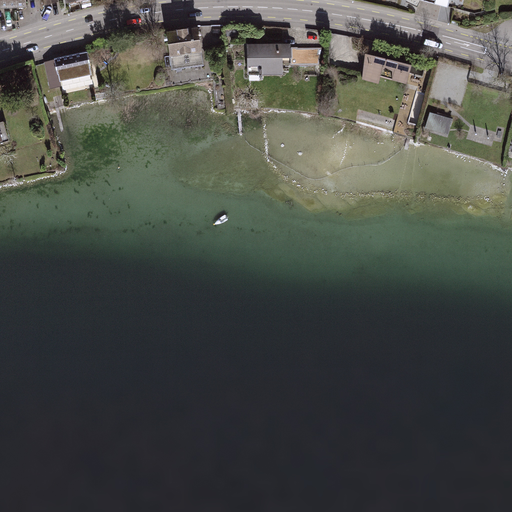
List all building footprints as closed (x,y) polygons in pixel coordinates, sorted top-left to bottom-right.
[(0,0),(0,12),(28,11),(27,0),(0,0)] [(93,0),(65,0),(68,8),(94,1),(93,0)] [(414,0),(451,8),(453,0),(414,0)] [(207,67),(202,27),(171,32),(175,72),(207,67)] [(293,45),(249,46),(250,79),(287,78),(286,67),(294,67),(293,45)] [(86,55),(44,64),(51,94),(66,91),(63,80),(91,74),(86,55)] [(370,56),(365,81),(383,85),(384,78),(411,84),(415,65),(370,56)] [(455,120),(433,113),(428,129),(451,135),(455,120)] [(0,148),(11,145),(4,124),(0,125),(0,148)]
